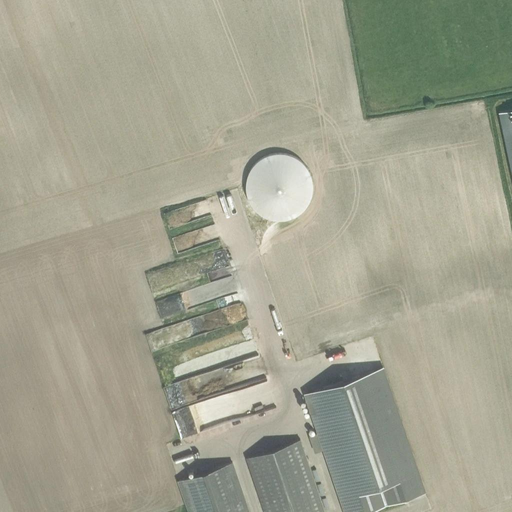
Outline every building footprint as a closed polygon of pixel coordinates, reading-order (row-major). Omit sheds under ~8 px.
[(511,108),(499,112),(511,173),(511,108)] [(247,178),(246,183),(246,189),(247,194),(249,199),(251,204),(255,208),(259,212),(263,215),(269,217),(274,218),(279,219),(285,218),(290,217),(295,215),(300,212),(304,208),(307,204),(310,199),(312,193),(313,188),(312,182),(311,177),(310,172),(307,167),(303,163),(299,159),(295,156),(289,154),(284,153),(279,153),(273,153),(268,154),(263,157),(258,160),(254,163),(251,168),(248,173),(247,178)] [(159,301),(161,307),(167,305),(195,294),(193,288),(159,301)] [(306,393),(319,433),(310,436),(315,452),(324,448),(346,511),(361,511),(425,491),(383,367),(306,393)] [(198,377),(166,384),(171,409),(184,406),(179,384),(181,384),(183,392),(188,391),(187,388),(192,387),(191,379),(198,378),(198,377)] [(265,381),(174,410),(182,437),(208,429),(210,435),(257,420),(255,411),(273,405),(265,381)] [(325,511),(300,439),(246,457),(265,511),(325,511)] [(179,476),(198,473),(197,468),(203,467),(202,462),(177,467),(179,476)] [(249,511),(232,462),(179,480),(189,511),(249,511)]
